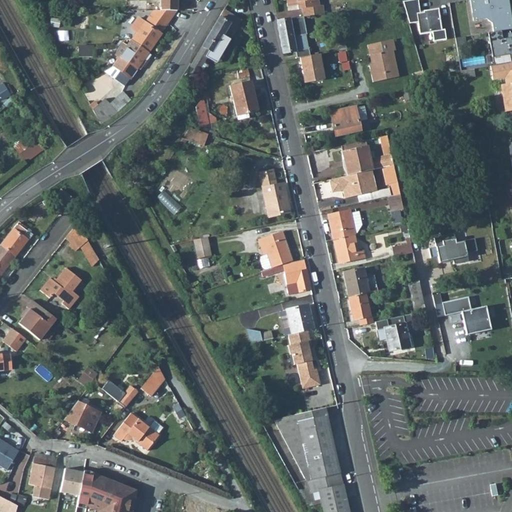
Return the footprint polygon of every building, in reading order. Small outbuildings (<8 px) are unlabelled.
[(130,0),(130,10),(146,11),(146,1),(130,0)] [(160,0),(160,11),(176,11),(176,0),(160,0)] [(319,6),(317,0),(286,0),(287,7),(297,5),(298,9),(302,9),(303,17),(323,14),(322,5),(319,6)] [(420,13),(417,0),(413,0),(412,0),(403,2),(409,24),(418,23),(420,35),(432,33),(434,42),(446,40),(445,30),(442,30),(438,9),(423,11),(423,13),(420,13)] [(509,5),(508,0),(470,0),(474,21),(486,19),(492,24),(494,32),(502,31),(511,29),(511,20),(511,12),(504,13),(500,10),(504,6),(509,5)] [(52,4),(33,2),(38,10),(52,11),(52,4)] [(190,66),(194,68),(187,79),(194,84),(201,72),(199,70),(206,57),(207,57),(205,56),(209,50),(220,57),(241,20),(224,9),(190,66)] [(176,11),(160,11),(152,11),(144,23),(138,18),(130,28),(136,33),(131,40),(148,52),(161,34),(160,34),(176,11)] [(303,17),(277,21),(285,60),(300,58),(310,56),(308,48),(307,48),(305,34),(306,34),(303,17)] [(511,41),(511,37),(503,38),(502,31),(494,32),(489,33),(492,57),(509,55),(511,63),(511,62),(511,41)] [(465,37),(455,38),(457,48),(467,46),(465,37)] [(143,59),(148,52),(131,40),(127,47),(122,43),(114,54),(119,57),(112,67),(104,72),(124,86),(137,67),(140,69),(146,61),(143,59)] [(392,40),(367,45),(369,56),(372,55),(374,65),(371,65),(369,66),(372,82),(398,77),(393,51),(395,50),(392,40)] [(220,57),(209,50),(205,56),(207,57),(206,57),(216,63),(220,57)] [(300,58),(305,83),(324,79),(319,54),(310,56),(300,58)] [(511,62),(511,63),(502,64),(490,66),(492,80),(505,78),(506,84),(501,85),(505,112),(511,110),(511,62)] [(250,76),(247,69),(241,70),(242,73),(238,74),(239,79),(250,76)] [(457,71),(459,79),(475,76),(474,69),(457,71)] [(423,76),(415,78),(418,88),(426,86),(423,76)] [(182,88),(188,92),(194,84),(187,79),(182,88)] [(229,86),(236,116),(247,113),(257,111),(250,81),(229,86)] [(0,86),(0,96),(6,107),(16,99),(6,82),(0,86)] [(116,112),(130,99),(123,91),(109,104),(105,98),(92,109),(101,124),(116,112)] [(207,125),(202,99),(195,107),(199,126),(207,125)] [(355,108),(358,121),(366,119),(363,106),(355,108)] [(335,136),(360,131),(358,121),(355,108),(355,107),(330,112),(335,136)] [(204,146),(207,134),(189,128),(182,138),(187,140),(204,146)] [(370,159),(367,146),(341,152),(347,176),(371,170),(382,167),(393,165),(387,136),(379,137),(383,156),(370,159)] [(180,151),(187,140),(182,138),(176,149),(180,151)] [(340,146),(341,152),(367,146),(366,140),(340,146)] [(13,146),(19,154),(27,148),(21,141),(13,146)] [(19,155),(25,162),(43,149),(37,141),(19,155)] [(311,152),(314,170),(330,166),(326,149),(311,152)] [(393,165),(382,167),(386,185),(388,184),(391,196),(400,194),(393,165)] [(275,185),(273,170),(258,173),(268,217),(289,212),(283,183),(275,185)] [(347,176),(328,179),(331,192),(342,190),(344,198),(357,195),(372,192),(376,191),(371,170),(347,176)] [(376,191),(372,192),(373,200),(387,197),(390,196),(388,188),(376,191)] [(63,208),(71,197),(61,189),(56,195),(60,198),(56,203),(63,208)] [(372,192),(357,195),(359,203),(373,200),(372,192)] [(400,194),(391,196),(390,196),(387,197),(390,212),(403,210),(400,194)] [(327,215),(332,240),(354,235),(355,235),(355,234),(350,213),(349,210),(327,215)] [(350,213),(355,234),(357,233),(361,225),(359,213),(357,214),(356,212),(350,213)] [(87,223),(92,231),(97,228),(93,220),(87,223)] [(15,256),(32,234),(18,223),(1,245),(15,256)] [(82,232),(77,223),(66,238),(71,242),(82,232)] [(503,230),(496,231),(498,239),(505,238),(503,230)] [(98,260),(82,232),(71,242),(69,245),(76,251),(79,246),(90,266),(98,260)] [(291,261),(281,232),(261,238),(267,254),(263,255),(260,256),(259,261),(262,267),(265,270),(272,268),(282,264),(291,261)] [(454,234),(434,238),(436,247),(428,249),(431,258),(438,257),(439,263),(453,260),(454,264),(468,261),(466,253),(477,251),(475,239),(456,243),(454,234)] [(358,252),(354,235),(332,240),(338,263),(365,258),(363,250),(358,252)] [(210,256),(207,237),(193,240),(197,258),(210,256)] [(258,239),(263,255),(267,254),(261,238),(258,239)] [(394,257),(413,253),(411,244),(406,244),(391,247),(394,257)] [(0,274),(15,256),(1,245),(0,246),(0,274)] [(210,257),(199,258),(200,266),(211,265),(210,257)] [(292,262),(291,261),(282,264),(283,270),(284,274),(288,294),(310,290),(304,260),(292,262)] [(272,268),(273,274),(283,270),(282,264),(272,268)] [(72,292),(81,281),(66,268),(54,282),(50,278),(40,290),(49,298),(53,293),(63,302),(62,304),(68,309),(78,297),(72,292)] [(273,274),(272,268),(265,270),(260,272),(262,278),(273,274)] [(343,273),(348,297),(365,294),(377,291),(374,275),(365,277),(363,268),(343,273)] [(417,275),(404,278),(405,285),(408,284),(419,282),(417,275)] [(408,284),(413,304),(423,302),(419,282),(408,284)] [(370,317),(365,294),(348,297),(353,320),(358,319),(360,325),(372,323),(371,316),(370,317)] [(470,296),(472,308),(478,307),(477,295),(470,296)] [(468,297),(442,303),(444,316),(461,312),(466,335),(490,330),(485,307),(471,310),(468,297)] [(48,330),(56,319),(32,300),(26,307),(27,308),(29,309),(23,318),(18,323),(40,340),(41,338),(44,341),(48,340),(52,336),(51,332),(48,330)] [(413,304),(415,314),(425,311),(423,302),(413,304)] [(313,329),(308,305),(285,310),(291,334),(307,331),(313,329)] [(21,316),(23,318),(29,309),(27,308),(21,316)] [(279,312),(284,336),(288,335),(291,334),(285,310),(279,312)] [(411,314),(375,322),(376,330),(384,329),(389,351),(410,347),(405,324),(413,323),(411,314)] [(20,346),(25,339),(12,329),(7,336),(20,346)] [(247,329),(250,344),(269,339),(272,339),(270,332),(260,334),(259,332),(247,329)] [(291,334),(288,335),(290,345),(287,346),(289,355),(291,355),(293,365),(296,364),(301,386),(319,382),(316,369),(313,370),(311,361),(314,360),(311,349),(308,350),(306,342),(309,341),(307,331),(291,334)] [(2,342),(15,352),(20,346),(7,336),(2,342)] [(0,354),(0,370),(12,369),(10,354),(0,354)] [(160,384),(153,372),(141,388),(151,396),(160,384)] [(92,381),(95,377),(88,373),(80,383),(87,388),(88,386),(92,381)] [(82,394),(85,396),(91,388),(88,386),(87,388),(82,394)] [(126,406),(138,392),(130,386),(119,400),(126,406)] [(92,432),(101,412),(77,401),(60,424),(61,425),(63,425),(64,425),(66,425),(67,425),(68,424),(69,423),(69,422),(92,432)] [(172,409),(177,417),(182,414),(177,406),(172,409)] [(338,474),(340,473),(325,408),(273,420),(300,471),(308,468),(310,480),(338,474)] [(146,451),(159,435),(130,413),(113,435),(121,441),(122,439),(125,440),(129,440),(131,439),(146,451)] [(160,433),(164,428),(155,421),(151,426),(160,433)] [(18,451),(0,439),(0,465),(6,470),(18,451)] [(56,458),(35,454),(29,484),(38,486),(37,493),(49,496),(56,458)] [(300,471),(305,481),(308,480),(310,480),(308,468),(300,471)] [(112,481),(92,473),(92,476),(82,474),(77,502),(86,504),(85,506),(85,508),(84,511),(131,511),(135,494),(127,491),(129,488),(118,484),(115,491),(109,489),(112,481)] [(343,485),(340,486),(338,474),(310,480),(308,480),(311,493),(318,491),(321,503),(346,498),(343,485)] [(118,484),(112,481),(109,489),(115,491),(118,484)] [(8,511),(11,502),(0,497),(0,511),(1,511),(8,511)] [(24,504),(36,509),(38,504),(33,502),(33,501),(27,498),(24,504)] [(348,511),(346,498),(321,503),(323,511),(348,511)]
